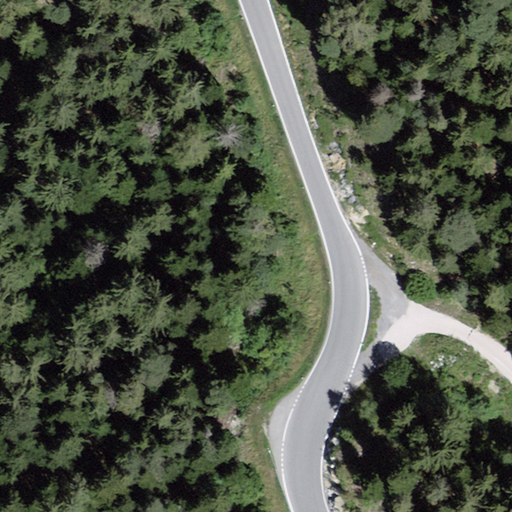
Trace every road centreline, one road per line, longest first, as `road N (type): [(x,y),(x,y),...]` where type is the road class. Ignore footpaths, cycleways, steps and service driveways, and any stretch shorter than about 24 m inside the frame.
road 1 (tertiary): [(310,511),(300,445),(346,306),(340,261),(254,0)]
road 2 (track): [(511,352),(458,330),(346,306)]
